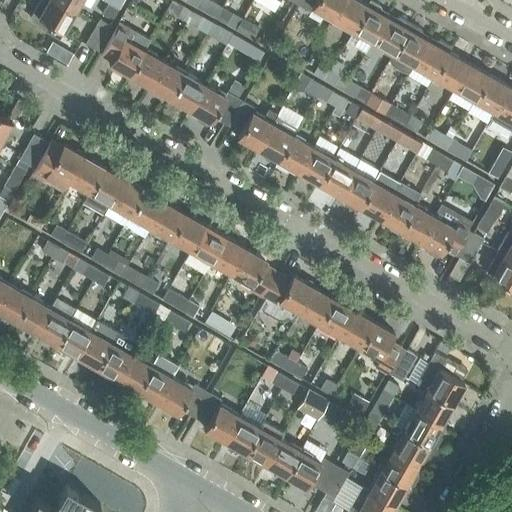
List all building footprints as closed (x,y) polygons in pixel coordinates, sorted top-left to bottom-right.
[(75,10),(56,0),(46,0),(45,3),(42,1),(39,2),(30,17),(31,20),(45,28),(44,30),(59,38),(75,10)] [(80,0),(56,0),(75,10),(80,0)] [(174,0),(170,0),(167,7),(178,14),(183,5),(174,0)] [(215,17),(220,8),(210,2),(206,0),(198,0),(195,5),(205,11),(215,17)] [(311,6),(314,0),(300,0),(298,4),(309,11),(312,6),(311,6)] [(312,6),(332,18),(341,0),(314,0),(311,6),(312,6)] [(341,0),(332,18),(352,29),(366,4),(358,0),(341,0)] [(371,0),(368,0),(366,4),(352,29),(372,41),(386,16),(379,11),(381,8),(380,5),(371,0)] [(102,14),(112,20),(118,8),(108,3),(102,14)] [(226,23),(231,14),(220,8),(215,17),(226,23)] [(197,24),(207,31),(212,22),(202,16),(197,24)] [(394,20),(386,16),(372,41),(392,53),(410,22),(399,16),(396,17),(394,20)] [(84,43),(95,49),(109,24),(98,17),(84,43)] [(257,29),(240,20),(236,28),(252,38),(257,29)] [(108,62),(129,74),(144,49),(150,39),(118,21),(100,52),(111,58),(108,62)] [(212,22),(207,31),(218,37),(223,28),(212,22)] [(409,71),(413,64),(427,39),(419,34),(421,31),(420,28),(410,22),(392,53),(388,59),(392,66),(401,71),(409,71)] [(413,64),(433,76),(447,50),(450,45),(439,39),(436,40),(434,43),(427,39),(413,64)] [(129,74),(149,86),(164,61),(144,49),(129,74)] [(433,76),(453,87),(467,62),(447,50),(433,76)] [(149,86),(170,97),(184,72),(164,61),(149,86)] [(453,87),(474,99),(488,74),(467,62),(453,87)] [(312,72),(323,79),(328,70),(317,64),(312,72)] [(328,70),(323,79),(334,85),(339,76),(328,70)] [(170,97),(190,109),(204,84),(184,72),(170,97)] [(474,99),(494,110),(508,85),(488,74),(474,99)] [(305,86),(315,92),(320,84),(309,78),(305,86)] [(364,102),(369,93),(358,87),(349,82),(344,90),(364,102)] [(211,121),(213,117),(224,123),(238,97),(227,91),(225,95),(204,84),(190,109),(211,121)] [(320,84),(315,92),(326,98),(331,90),(320,84)] [(511,87),(508,85),(494,110),(511,120),(511,124),(509,129),(511,131),(511,87)] [(389,105),(379,99),(369,93),(364,102),(385,113),(389,105)] [(348,99),(341,96),(335,106),(332,112),(338,116),(348,99)] [(237,136),(258,148),(276,115),(268,111),(265,118),(252,111),(254,106),(243,100),(229,125),(239,131),(237,136)] [(345,109),(356,116),(361,107),(350,101),(345,109)] [(405,125),(410,117),(399,110),(389,105),(385,113),(405,125)] [(376,129),(381,119),(361,107),(356,116),(355,117),(376,129)] [(0,140),(11,121),(0,114),(0,140)] [(258,148),(278,159),(292,134),(296,127),(276,115),(258,148)] [(416,131),(420,123),(410,117),(405,125),(416,131)] [(376,129),(396,140),(402,130),(381,119),(376,129)] [(445,148),(450,140),(439,134),(430,128),(425,136),(445,148)] [(422,142),(402,130),(396,140),(416,152),(422,142)] [(19,158),(29,164),(43,139),(33,133),(19,158)] [(290,166),(298,171),(313,146),(292,134),(278,159),(275,165),(285,171),(288,170),(290,166)] [(466,160),(470,152),(461,146),(450,140),(445,148),(466,160)] [(63,190),(69,180),(83,154),(62,142),(59,148),(49,142),(32,172),(63,190)] [(318,182),(333,157),(313,146),(298,171),(318,182)] [(333,157),(318,182),(339,194),(353,169),(359,158),(339,146),(333,157)] [(426,156),(437,162),(442,154),(431,147),(426,156)] [(470,152),(466,160),(483,170),(488,162),(470,152)] [(103,166),(83,154),(69,180),(89,191),(103,166)] [(442,154),(437,162),(448,168),(453,160),(442,154)] [(353,169),(339,194),(346,198),(345,205),(354,210),(359,206),(373,180),(379,170),(380,170),(359,158),(353,169)] [(10,174),(20,180),(26,170),(16,164),(10,174)] [(457,174),(471,182),(476,173),(462,165),(457,174)] [(103,166),(89,191),(83,202),(103,213),(109,203),(124,178),(103,166)] [(373,180),(359,206),(379,217),(394,192),(400,181),(379,170),(373,180)] [(20,180),(10,174),(4,185),(14,191),(20,180)] [(511,178),(506,176),(500,187),(510,193),(511,188),(511,178)] [(109,203),(130,214),(144,189),(124,178),(109,203)] [(394,192),(379,217),(399,229),(414,203),(420,193),(400,181),(394,192)] [(130,214),(150,226),(164,201),(144,189),(130,214)] [(0,210),(2,212),(8,201),(0,196),(0,210)] [(184,212),(164,201),(150,226),(170,237),(184,212)] [(399,229),(420,240),(434,215),(414,203),(399,229)] [(443,248),(460,218),(446,210),(445,206),(440,204),(434,215),(420,240),(428,245),(426,248),(427,251),(436,256),(439,256),(440,252),(443,248)] [(489,206),(483,216),(493,222),(499,211),(489,206)] [(170,237),(190,249),(205,224),(184,212),(170,237)] [(493,222),(483,216),(477,227),(487,233),(493,222)] [(460,218),(443,248),(453,254),(471,221),(464,217),(460,218)] [(49,235),(60,241),(66,230),(55,224),(49,235)] [(190,249),(210,261),(225,235),(205,224),(190,249)] [(66,230),(60,241),(71,247),(76,236),(66,230)] [(511,232),(508,230),(496,251),(497,251),(511,259),(511,232)] [(459,257),(470,263),(484,238),(473,232),(459,257)] [(245,247),(225,235),(210,261),(231,272),(245,247)] [(40,250),(51,256),(57,246),(46,240),(40,250)] [(57,246),(51,256),(62,262),(68,252),(57,246)] [(90,258),(101,264),(106,253),(96,247),(90,258)] [(231,272),(251,284),(263,263),(266,259),(245,247),(231,272)] [(511,259),(497,251),(485,272),(491,275),(502,282),(499,287),(511,294),(511,259)] [(106,253),(101,264),(111,270),(117,260),(106,253)] [(81,273),(92,279),(97,269),(87,263),(81,273)] [(248,288),(259,294),(274,269),(263,263),(251,284),(248,288)] [(97,269),(92,279),(102,285),(108,275),(97,269)] [(130,281),(141,287),(147,277),(136,270),(130,281)] [(279,272),(264,297),(276,304),(278,299),(277,299),(289,278),(279,272)] [(313,286),(292,274),(278,299),(298,311),(313,286)] [(147,277),(141,287),(152,293),(158,283),(147,277)] [(0,299),(9,283),(0,278),(0,299)] [(29,295),(9,283),(0,299),(0,311),(15,320),(29,295)] [(121,296),(132,302),(138,292),(127,286),(121,296)] [(333,297),(313,286),(298,311),(319,322),(333,297)] [(162,298),(182,310),(187,300),(167,288),(162,298)] [(138,292),(132,302),(143,308),(149,298),(138,292)] [(35,332),(50,307),(29,295),(15,320),(35,332)] [(353,309),(333,297),(319,322),(339,334),(353,309)] [(187,300),(182,310),(192,316),(198,306),(187,300)] [(70,318),(50,307),(35,332),(55,344),(70,318)] [(162,319),(173,325),(179,315),(168,309),(162,319)] [(373,320),(353,309),(339,334),(359,346),(373,320)] [(173,325),(183,331),(189,321),(179,315),(173,325)] [(55,344),(76,355),(90,330),(70,318),(55,344)] [(394,332),(373,320),(359,346),(379,357),(380,357),(390,340),(394,332)] [(76,355),(96,367),(110,341),(90,330),(76,355)] [(375,365),(386,371),(400,346),(390,340),(380,357),(379,357),(375,365)] [(96,367),(116,378),(131,353),(110,341),(96,367)] [(405,349),(391,374),(401,380),(416,355),(405,349)] [(440,368),(446,357),(434,351),(428,362),(416,382),(427,388),(452,402),(464,382),(440,368)] [(116,378),(136,390),(151,364),(131,353),(116,378)] [(465,354),(454,374),(455,374),(464,380),(465,381),(471,371),(477,360),(465,354)] [(279,366),(290,372),(296,362),(285,355),(279,366)] [(296,362),(290,372),(300,378),(306,368),(296,362)] [(136,390),(157,401),(171,376),(151,364),(136,390)] [(270,381),(281,387),(287,377),(276,371),(270,381)] [(171,376),(157,401),(178,413),(180,409),(192,388),(191,388),(171,376)] [(281,387),(292,393),(297,383),(287,377),(281,387)] [(336,385),(325,378),(320,389),(331,395),(336,385)] [(388,380),(382,390),(392,396),(398,386),(388,380)] [(180,409),(190,415),(205,389),(194,383),(191,388),(192,388),(180,409)] [(427,388),(415,408),(440,423),(452,402),(427,388)] [(382,390),(375,402),(386,407),(392,396),(382,390)] [(196,418),(206,424),(218,403),(219,403),(221,399),(210,392),(196,418)] [(328,400),(316,394),(310,404),(322,410),(328,400)] [(203,428),(224,440),(239,415),(219,403),(218,403),(206,424),(203,428)] [(415,408),(404,429),(435,447),(441,436),(440,433),(436,431),(440,423),(415,408)] [(370,410),(364,422),(375,428),(381,416),(370,410)] [(224,440),(245,452),(259,426),(239,415),(224,440)] [(245,452),(265,463),(279,438),(283,431),(263,419),(259,426),(245,452)] [(404,429),(392,449),(417,463),(422,455),(426,458),(429,457),(435,447),(404,429)] [(265,463),(285,475),(300,449),(279,438),(265,463)] [(353,440),(347,450),(358,457),(363,447),(353,440)] [(319,460),(300,449),(285,475),(305,486),(308,482),(320,461),(319,460)] [(413,471),(417,463),(392,449),(381,469),(406,484),(407,482),(410,484),(413,483),(417,476),(416,473),(413,471)] [(347,450),(340,462),(351,468),(358,457),(347,450)] [(321,456),(319,460),(320,461),(308,482),(318,488),(333,463),(321,456)] [(338,466),(323,491),(335,497),(349,472),(338,466)] [(381,469),(369,489),(394,504),(406,484),(381,469)] [(10,511),(25,487),(8,477),(0,490),(0,510),(3,511),(10,511)] [(94,511),(100,503),(64,483),(52,502),(35,492),(23,511),(94,511)] [(369,489),(361,485),(345,511),(389,511),(394,504),(369,489)]
